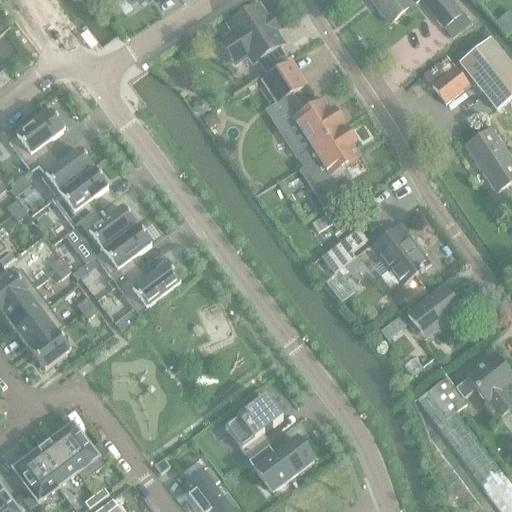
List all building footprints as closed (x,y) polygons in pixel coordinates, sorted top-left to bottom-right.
[(412,9),(404,0),(369,0),(390,26),(412,9)] [(450,0),(422,0),(420,2),(440,27),(443,31),(463,15),(450,0)] [(283,47),(275,34),(278,33),(269,19),(266,21),(258,9),(230,27),(235,35),(228,40),(242,61),(249,57),(254,65),(258,63),(266,75),(287,61),(279,49),(283,47)] [(511,100),(511,67),(490,41),(459,66),(496,113),(511,100)] [(342,133),(339,130),(342,124),(337,115),(331,116),(324,104),(305,116),(302,112),(298,115),(288,99),(306,87),(292,65),(263,84),(277,106),(282,103),(295,124),(287,129),(286,133),(302,157),(312,151),(342,133)] [(446,107),(469,88),(456,71),(432,90),(446,107)] [(3,75),(0,76),(0,90),(9,83),(3,75)] [(47,147),(65,134),(51,115),(41,122),(39,120),(25,130),(27,133),(9,146),(31,175),(39,170),(38,169),(54,157),(47,147)] [(219,124),(213,115),(204,121),(210,130),(219,124)] [(511,185),(511,161),(492,132),(465,149),(496,196),(511,185)] [(340,172),(359,160),(357,157),(352,149),(355,144),(349,135),(343,135),(342,133),(311,152),(302,158),(297,161),(303,170),(299,173),(323,212),(344,199),(334,183),(343,176),(340,172)] [(56,201),(94,172),(79,153),(62,166),(54,157),(38,169),(39,170),(46,179),(42,181),(56,200),(56,201)] [(108,191),(94,172),(56,201),(56,200),(52,203),(74,232),(97,214),(90,205),(108,191)] [(23,211),(18,203),(7,211),(12,218),(23,211)] [(18,226),(28,218),(23,211),(12,218),(18,226)] [(95,261),(96,261),(137,230),(123,211),(105,224),(97,214),(74,232),(95,261)] [(318,235),(336,224),(330,215),(312,226),(318,235)] [(141,272),(134,262),(152,249),(137,230),(96,261),(110,280),(118,274),(124,283),(125,284),(141,272)] [(429,267),(417,251),(415,252),(398,230),(371,251),(389,274),(382,279),(391,292),(400,285),(402,287),(419,274),(420,276),(424,273),(423,272),(429,267)] [(351,256),(366,244),(367,244),(358,232),(322,260),(336,278),(355,261),(351,256)] [(66,268),(61,261),(50,269),(56,276),(66,268)] [(61,283),(72,275),(66,268),(56,276),(61,283)] [(171,295),(181,287),(166,268),(148,282),(141,272),(125,284),(124,283),(117,289),(139,318),(157,305),(159,308),(173,297),(171,295)] [(30,284),(21,272),(13,278),(0,287),(0,313),(2,316),(36,291),(30,284)] [(461,313),(443,290),(408,318),(415,327),(422,321),(434,335),(461,313)] [(17,335),(50,310),(36,291),(2,316),(17,335)] [(93,308),(87,301),(77,309),(82,316),(93,308)] [(88,323),(98,315),(93,308),(82,316),(88,323)] [(57,335),(57,336),(65,330),(50,310),(17,335),(31,355),(57,335)] [(71,354),(57,336),(57,335),(31,355),(46,374),(71,354)] [(511,511),(511,489),(456,415),(467,407),(464,402),(475,393),(487,407),(488,406),(499,421),(511,410),(511,402),(503,392),(511,384),(511,379),(495,359),(467,382),(455,392),(447,381),(416,404),(496,511),(511,511)] [(264,437),(283,423),(266,400),(225,431),(249,463),(269,449),(271,447),(264,437)] [(96,457),(73,427),(53,442),(79,477),(85,485),(106,470),(105,469),(96,457)] [(79,477),(53,442),(32,457),(59,493),(79,477)] [(273,496),(314,464),(297,442),(276,458),(269,449),(249,463),(249,464),(256,473),(273,496)] [(59,493),(32,457),(12,473),(39,508),(59,493)] [(164,462),(157,468),(155,469),(161,477),(163,476),(170,470),(164,462)] [(196,511),(239,511),(228,496),(221,501),(213,490),(219,485),(208,469),(182,489),(190,499),(188,501),(196,511)] [(250,478),(244,469),(224,483),(229,492),(250,478)] [(17,511),(0,488),(0,511),(17,511)] [(99,505),(109,498),(104,491),(95,498),(99,505)] [(90,511),(99,505),(95,498),(85,505),(90,511)] [(113,511),(117,509),(112,502),(103,509),(104,511),(113,511)]
